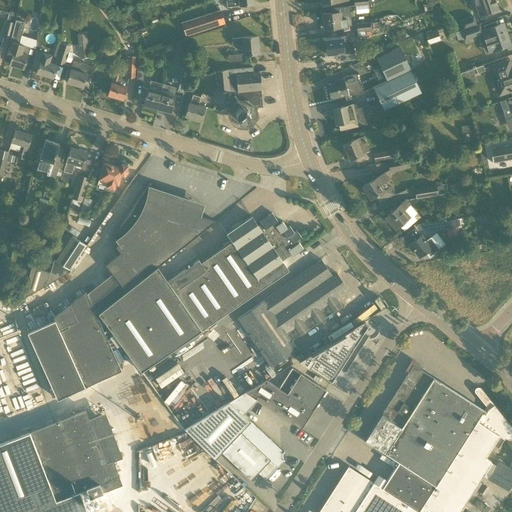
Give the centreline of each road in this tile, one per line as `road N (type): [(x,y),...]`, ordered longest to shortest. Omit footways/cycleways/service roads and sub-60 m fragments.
road 1 (unclassified): [(308,161),(263,170),(0,90)]
road 2 (unclassified): [(278,511),(417,302)]
road 3 (unknown): [(0,423),(71,395),(98,394),(115,417),(129,465),(128,488),(112,511)]
road 4 (unknown): [(349,230),(217,325),(216,342),(237,375)]
road 5 (unknown): [(50,289),(100,237),(161,139)]
road 6 (tertiary): [(417,302),(349,230),(308,161)]
road 7 (tertiary): [(308,161),(281,0)]
